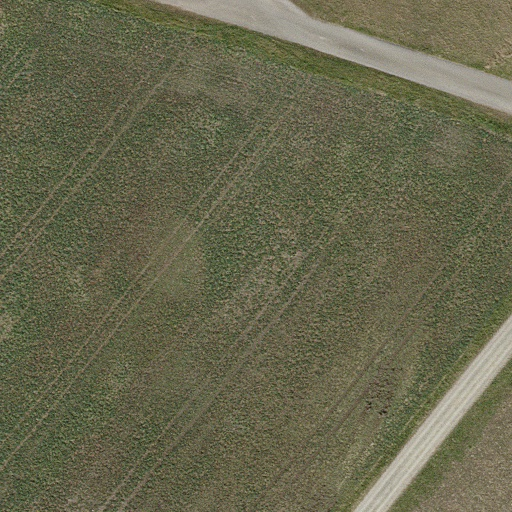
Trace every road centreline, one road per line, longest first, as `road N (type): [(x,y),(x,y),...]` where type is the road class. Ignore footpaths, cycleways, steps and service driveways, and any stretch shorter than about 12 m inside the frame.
road 1 (unclassified): [(511,99),(205,0)]
road 2 (track): [(511,333),(370,511)]
